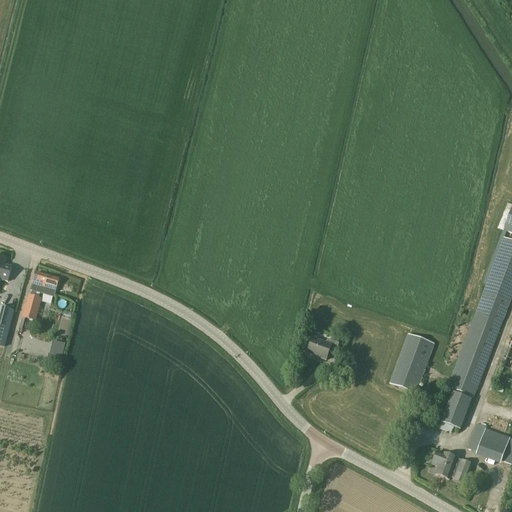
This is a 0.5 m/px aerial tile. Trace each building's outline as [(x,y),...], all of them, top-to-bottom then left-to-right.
[(511,198),(487,258),(492,261),(506,229),(511,231),(511,198)] [(484,289),(475,312),(447,389),(474,399),(511,297),(511,242),(503,239),(484,289)] [(32,292),(30,299),(35,300),(37,293),(54,298),(59,280),(36,274),(31,291),(32,292)] [(30,299),(28,298),(22,319),(35,322),(41,302),(35,300),(30,299)] [(0,307),(0,346),(4,347),(13,311),(0,307)] [(434,346),(407,335),(389,385),(416,395),(434,346)] [(326,362),(329,352),(335,355),(339,344),(328,340),(326,345),(312,340),(307,355),(326,362)] [(53,341),(50,355),(57,357),(61,344),(53,341)] [(61,358),(49,355),(46,363),(59,367),(61,358)] [(451,393),(440,424),(460,431),(471,401),(451,393)] [(467,450),(477,454),(475,457),(500,466),(501,462),(511,466),(511,464),(511,440),(510,440),(487,431),(487,429),(476,425),(467,450)] [(452,482),(465,487),(473,466),(456,460),(443,455),(436,453),(432,466),(437,468),(435,476),(449,481),(450,478),(453,479),(452,482)]
